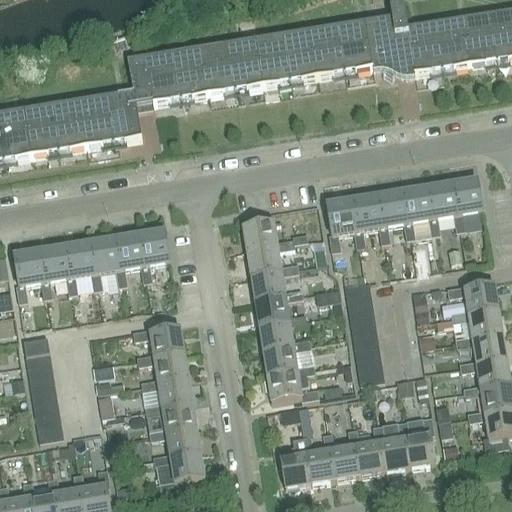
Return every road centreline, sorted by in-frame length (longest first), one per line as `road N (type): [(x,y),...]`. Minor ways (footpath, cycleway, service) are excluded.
road 1 (residential): [(246,511),(193,188)]
road 2 (residential): [(193,188),(511,136)]
road 3 (residential): [(0,221),(193,188)]
